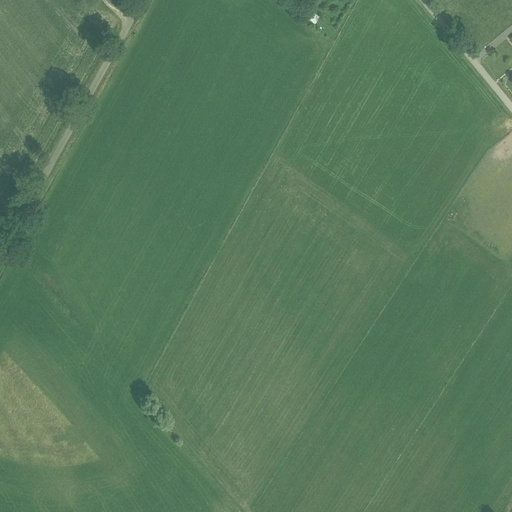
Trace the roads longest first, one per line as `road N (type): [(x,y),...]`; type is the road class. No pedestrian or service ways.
road 1 (unclassified): [(0,255),(142,0)]
road 2 (unclassified): [(511,108),(421,0)]
